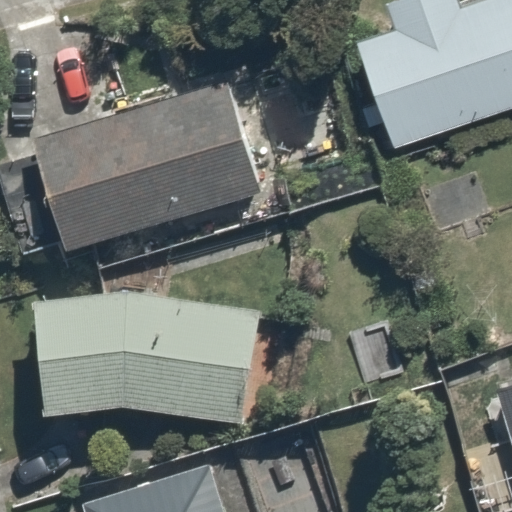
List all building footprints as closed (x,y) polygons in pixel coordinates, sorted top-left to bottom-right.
[(395,0),(404,23),(362,37),(403,153),(511,114),(511,0),(468,0),(465,1),(464,0),(395,0)] [(330,160),(283,19),(169,57),(181,91),(36,140),(72,247),(330,160)] [(157,285),(37,293),(53,415),(140,410),(249,427),(269,303),(157,285)] [(511,384),(501,388),(511,430),(511,384)] [(238,511),(224,461),(86,500),(89,511),(238,511)]
